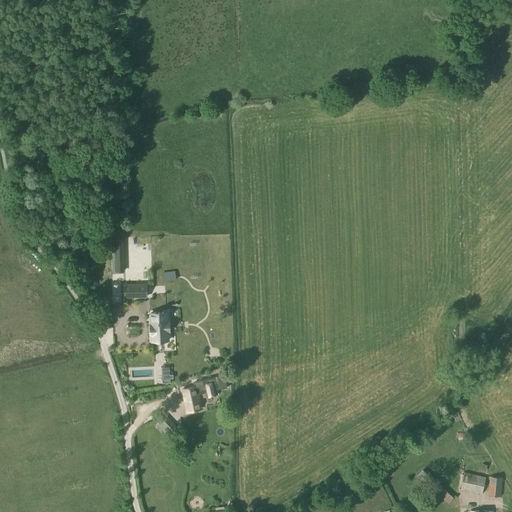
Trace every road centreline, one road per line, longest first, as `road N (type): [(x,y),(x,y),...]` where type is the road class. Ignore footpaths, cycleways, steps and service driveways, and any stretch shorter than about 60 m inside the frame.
road 1 (unknown): [(59,275),(31,204),(0,56)]
road 2 (track): [(103,347),(138,511)]
road 3 (track): [(462,371),(465,398),(511,484)]
